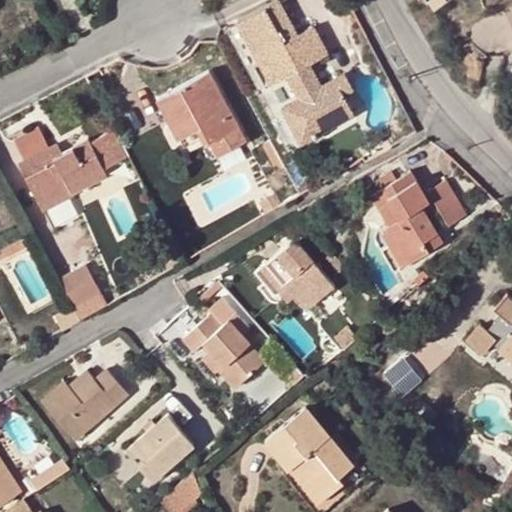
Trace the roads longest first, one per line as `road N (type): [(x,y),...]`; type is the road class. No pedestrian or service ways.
road 1 (residential): [(511,182),(447,119),(386,0)]
road 2 (residential): [(0,97),(150,21)]
road 3 (residential): [(141,293),(0,381)]
